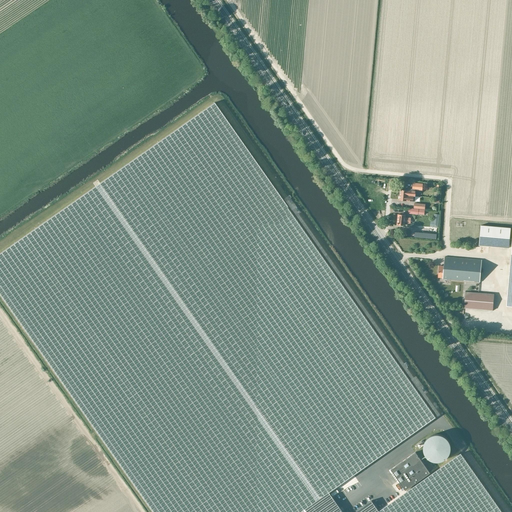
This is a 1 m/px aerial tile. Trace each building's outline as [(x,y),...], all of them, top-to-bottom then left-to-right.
[(214,102),(0,252),(0,294),(153,511),(377,511),(379,510),(372,501),(356,511),(343,511),(330,492),(435,417),(214,102)] [(406,214),(406,213),(404,213),(403,213),(403,215),(398,214),(398,224),(406,225),(406,223),(411,223),(411,218),(406,217),(406,215),(406,214)] [(431,221),(430,226),(437,227),(439,216),(434,216),(434,221),(431,221)] [(511,228),(481,225),(479,246),(509,248),(511,228)] [(444,279),(480,282),(482,260),(446,257),(445,267),(440,266),(439,277),(444,277),(444,279)] [(483,292),(492,293),(493,285),(483,284),(483,292)] [(464,307),(493,310),(494,294),(465,291),(464,307)] [(416,452),(391,469),(406,490),(430,473),(416,452)] [(502,511),(461,454),(460,453),(379,510),(377,511),(502,511)]
